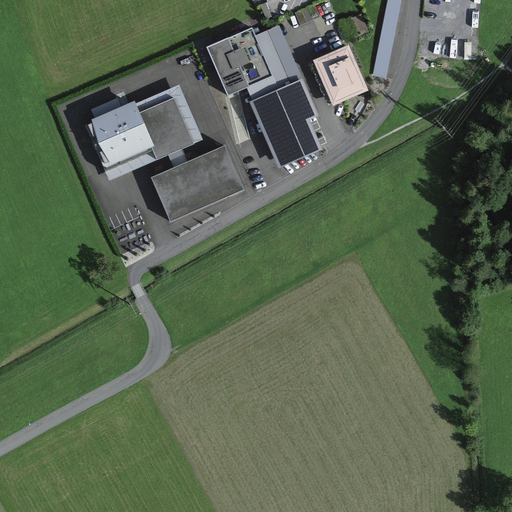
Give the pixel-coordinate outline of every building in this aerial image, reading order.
[(400,0),(387,0),(373,74),(385,78),(400,0)] [(315,4),(296,12),(300,22),(319,14),(315,4)] [(369,32),(361,14),(351,18),(359,37),(369,32)] [(279,26),(256,36),(272,75),(246,87),(252,101),(303,79),(279,26)] [(256,36),(253,29),(206,48),(228,95),(246,87),(272,75),(256,36)] [(349,46),(314,62),(334,106),(369,91),(349,46)] [(319,116),(303,79),(252,101),(249,103),(278,169),(322,150),(310,120),(319,116)] [(179,85),(86,125),(109,179),(203,139),(179,85)] [(224,145),(151,177),(171,221),(244,189),(224,145)]
